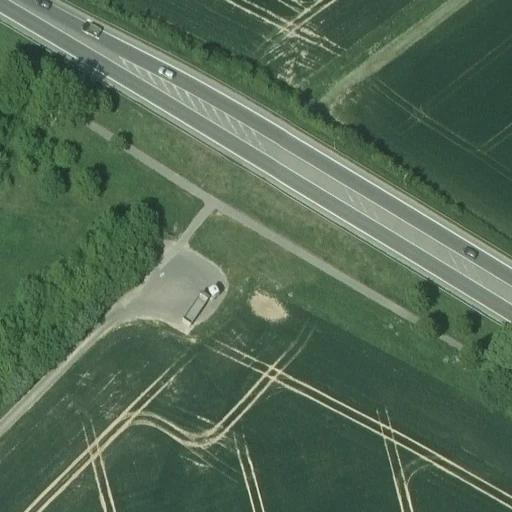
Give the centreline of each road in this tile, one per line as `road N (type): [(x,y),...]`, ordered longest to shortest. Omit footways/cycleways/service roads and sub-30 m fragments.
road 1 (primary): [(0,2),(511,305)]
road 2 (track): [(0,438),(168,287),(223,225)]
road 3 (track): [(495,0),(331,122)]
